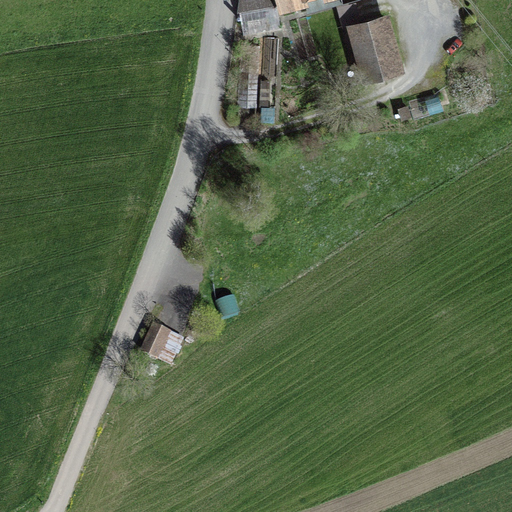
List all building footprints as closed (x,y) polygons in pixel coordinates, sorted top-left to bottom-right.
[(274,0),(239,0),(239,9),(243,34),(279,28),(276,3),(274,0)] [(284,0),(288,13),(295,11),(294,9),(301,7),(302,9),(337,0),(284,0)] [(367,76),(398,67),(385,18),(354,27),(367,76)] [(240,45),(237,121),(256,122),(259,46),(240,45)] [(168,335),(153,327),(142,350),(157,358),(168,335)]
